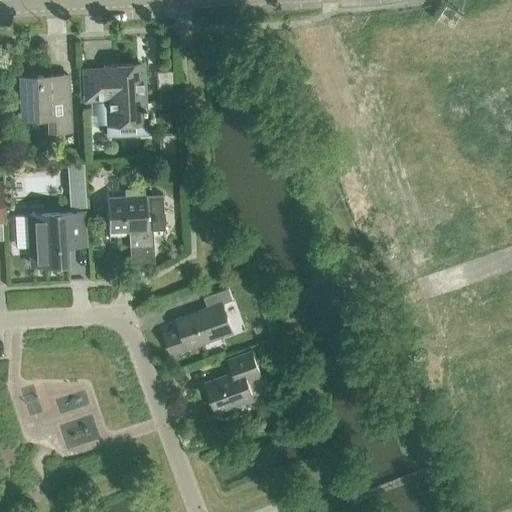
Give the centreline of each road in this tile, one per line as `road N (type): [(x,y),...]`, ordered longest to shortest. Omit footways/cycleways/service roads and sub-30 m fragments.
road 1 (residential): [(195,511),(125,318),(0,325)]
road 2 (tertiary): [(0,8),(132,0)]
